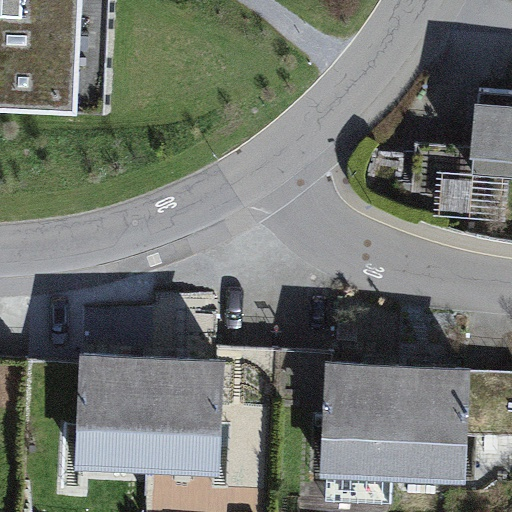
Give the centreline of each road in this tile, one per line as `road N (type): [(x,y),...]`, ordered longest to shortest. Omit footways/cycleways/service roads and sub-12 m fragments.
road 1 (residential): [(280,171),(123,245),(0,260)]
road 2 (residential): [(280,171),(316,221),(390,263),(511,288)]
road 3 (residential): [(425,0),(360,90),(280,171)]
